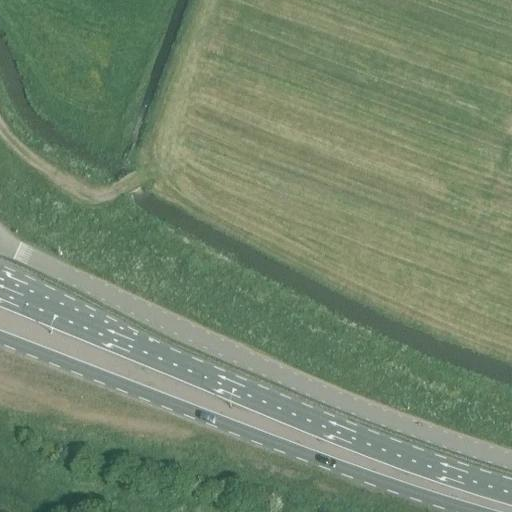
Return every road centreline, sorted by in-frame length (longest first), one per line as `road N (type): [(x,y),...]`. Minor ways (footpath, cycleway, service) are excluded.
road 1 (tertiary): [(511,459),(319,389),(0,242)]
road 2 (primary): [(511,487),(277,403),(0,286)]
road 3 (primary): [(0,338),(475,511)]
road 4 (track): [(0,119),(23,148),(80,186),(110,193),(163,168)]
